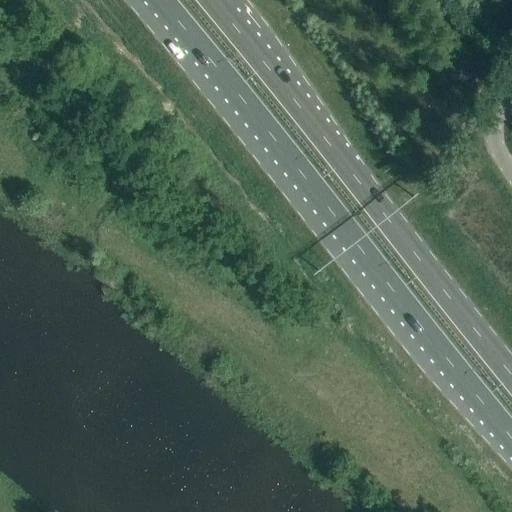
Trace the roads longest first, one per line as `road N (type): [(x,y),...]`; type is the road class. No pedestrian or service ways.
road 1 (trunk): [(157,0),(511,435)]
road 2 (trunk): [(511,370),(213,0)]
